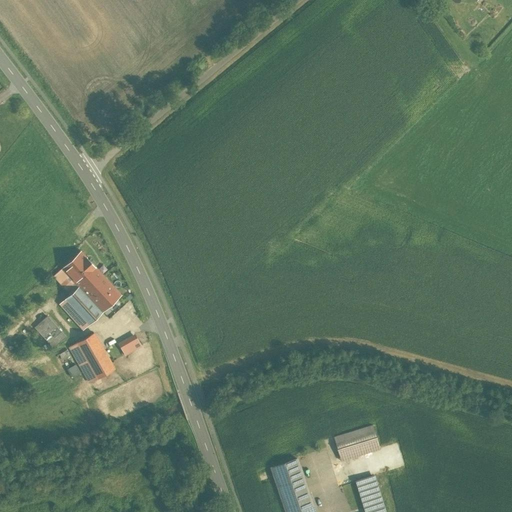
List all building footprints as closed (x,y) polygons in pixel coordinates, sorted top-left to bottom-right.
[(62,268),(78,286),(97,269),(81,251),(62,268)] [(121,295),(97,269),(78,286),(59,303),(83,329),(121,295)] [(54,346),(65,336),(46,316),(35,326),(54,346)] [(114,369),(94,333),(69,347),(86,376),(90,383),(114,369)] [(372,425),(333,437),(341,460),(380,449),(372,425)] [(314,511),(297,458),(271,467),(286,511),(314,511)] [(383,511),(373,476),(357,481),(366,511),(383,511)]
